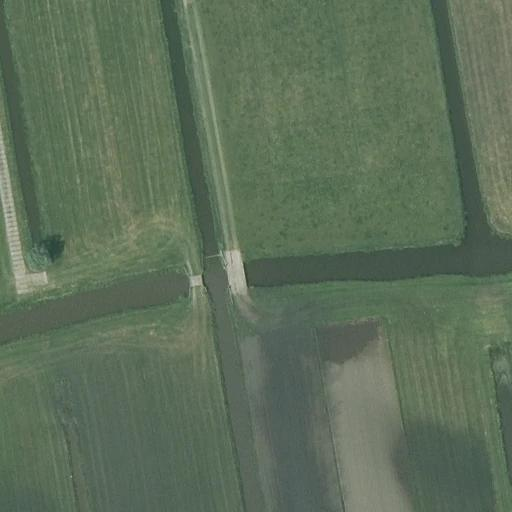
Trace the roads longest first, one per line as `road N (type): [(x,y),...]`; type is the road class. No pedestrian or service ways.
road 1 (track): [(186,0),(251,371)]
road 2 (track): [(0,168),(19,284),(44,279)]
